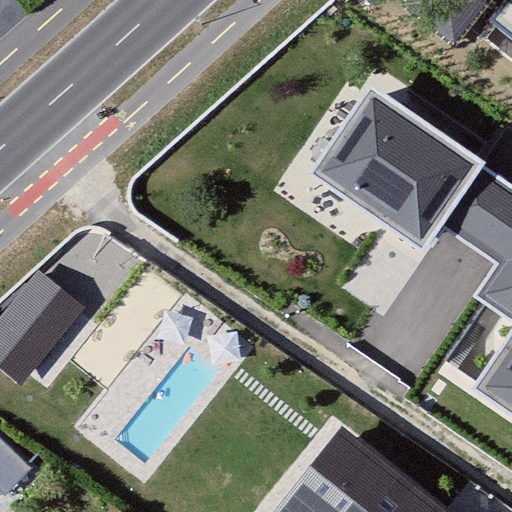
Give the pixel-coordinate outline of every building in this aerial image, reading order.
[(485,154),(371,78),(310,169),(424,244),(485,154)] [(339,287),(304,260),(279,292),(314,319),(339,287)] [(0,309),(0,354),(23,375),(89,302),(43,261),(0,309)] [(511,339),(481,385),(511,406),(511,339)] [(461,511),(347,417),(267,511),(461,511)] [(31,463),(0,435),(0,482),(7,489),(31,463)]
